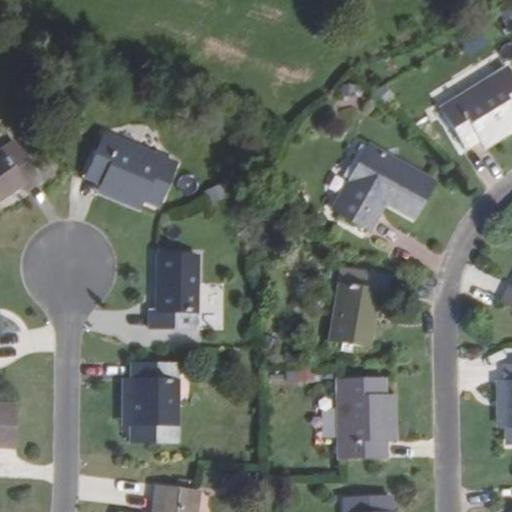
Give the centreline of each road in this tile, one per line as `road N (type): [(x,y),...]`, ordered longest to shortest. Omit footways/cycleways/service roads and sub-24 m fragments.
road 1 (unclassified): [(511,193),(463,242),(444,286),(444,511)]
road 2 (residential): [(61,511),(62,287)]
